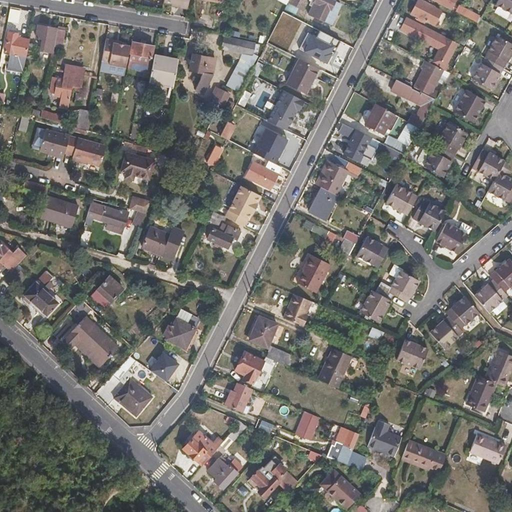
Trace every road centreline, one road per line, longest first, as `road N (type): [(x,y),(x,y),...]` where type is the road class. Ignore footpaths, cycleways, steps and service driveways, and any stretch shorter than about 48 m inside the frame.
road 1 (residential): [(390,0),(214,348),(174,413),(138,451)]
road 2 (residential): [(0,323),(138,451)]
road 3 (residential): [(181,27),(28,0)]
